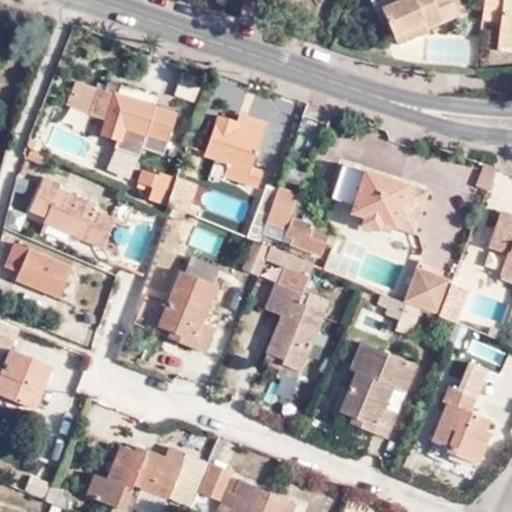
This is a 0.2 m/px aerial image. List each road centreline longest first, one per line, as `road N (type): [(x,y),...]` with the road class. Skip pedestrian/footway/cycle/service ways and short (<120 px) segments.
road 1 (secondary): [(86,0),(392,100)]
road 2 (residential): [(75,0),(0,193)]
road 3 (secondary): [(392,100),(511,134)]
road 4 (secondary): [(511,114),(392,100)]
